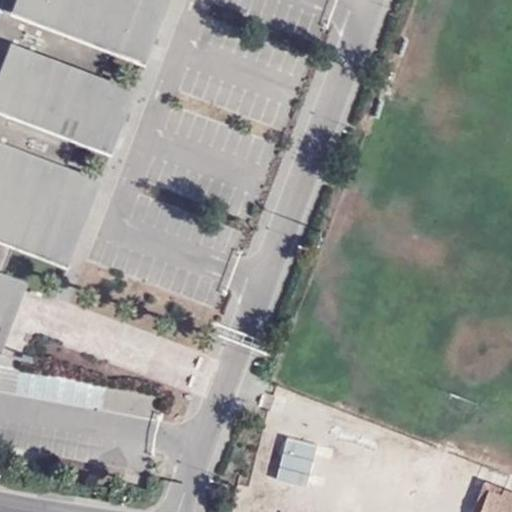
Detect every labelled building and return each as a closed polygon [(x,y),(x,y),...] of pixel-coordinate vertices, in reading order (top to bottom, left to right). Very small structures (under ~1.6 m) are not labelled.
[(8,0),(7,7),(145,52),(162,0),(8,0)] [(0,53),(0,103),(110,144),(136,72),(10,26),(0,53)] [(0,235),(69,258),(100,163),(0,130),(0,235)] [(305,486),(318,439),(287,431),(274,477),(305,486)] [(511,511),(511,491),(500,487),(497,494),(484,488),(475,511),(511,511)]
